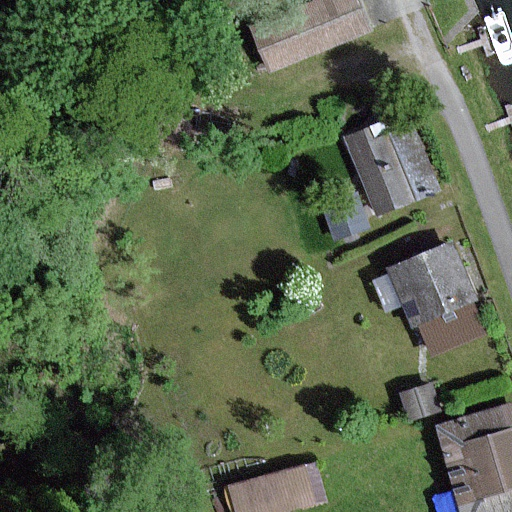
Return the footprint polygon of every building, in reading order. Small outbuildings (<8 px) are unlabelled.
[(355,0),(320,0),(257,24),(273,66),(367,29),(355,0)] [(435,189),(409,126),(390,134),(375,139),(372,131),(351,139),(380,212),(416,197),(435,189)] [(453,245),(393,271),(415,322),(475,296),(453,245)] [(511,405),(441,426),(465,511),(505,511),(511,510),(511,405)] [(231,481),(242,511),(276,511),(333,492),(319,450),(231,481)]
